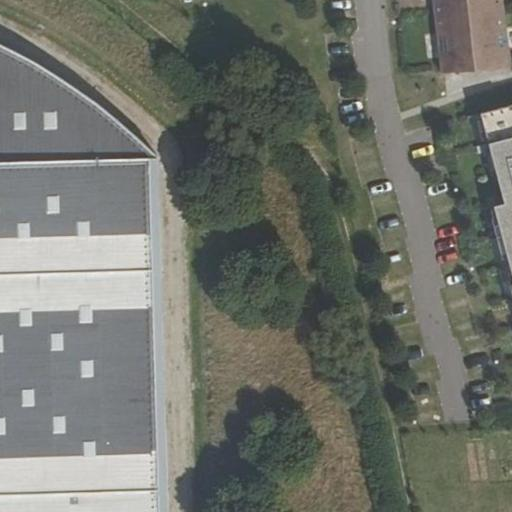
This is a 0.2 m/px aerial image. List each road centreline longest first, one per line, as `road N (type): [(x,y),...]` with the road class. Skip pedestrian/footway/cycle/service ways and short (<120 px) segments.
road 1 (track): [(140,0),(323,109),(409,511)]
road 2 (residential): [(369,0),(386,123),(455,400)]
